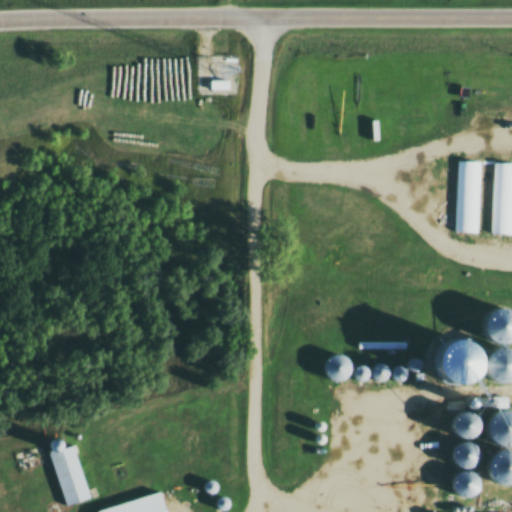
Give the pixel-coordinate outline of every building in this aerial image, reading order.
[(304,132),(350,131),(349,65),(304,66),(304,132)] [(374,67),(374,114),(399,114),(399,67),(374,67)] [(460,226),(486,228),(490,153),(464,152),(460,226)] [(497,226),(511,227),(511,152),(501,152),(497,226)] [(511,335),(510,336),(504,336),(499,334),(494,330),(492,325),(491,319),(492,313),(494,308),(498,304),(504,302),(509,301),(511,302),(511,335)] [(511,374),(511,375),(505,374),(500,372),(495,368),(493,363),(492,357),(493,352),(495,347),(499,343),(504,340),(510,340),(511,340),(511,374)] [(430,357),(428,359),(425,360),(422,360),(419,359),(417,357),(415,354),(415,351),(415,349),(416,346),(418,344),(421,343),(424,342),(426,343),(429,344),(431,346),(432,349),(432,351),(432,354),(430,357)] [(356,370),(352,374),(347,375),(342,375),(338,374),(334,371),(331,366),(330,362),(331,357),(333,353),(336,350),(340,348),(344,347),(349,348),(353,350),(356,353),(358,357),(359,361),(358,366),(356,370)] [(485,372),(481,375),(477,377),(472,377),(467,375),(463,372),(461,368),(460,363),(460,359),(462,355),(465,351),(469,349),(474,348),(478,349),(482,351),(486,354),(488,358),(488,363),(488,368),(485,372)] [(395,370),(393,372),(390,373),(387,373),(384,372),(382,370),(380,368),(380,365),(380,362),(381,359),(383,357),(386,356),(388,356),(391,356),(394,357),(396,359),(397,362),(397,365),(397,368),(395,370)] [(415,370),(412,372),(410,373),(407,373),(404,372),(402,370),(400,368),(399,365),(400,362),(401,359),(403,357),(405,356),(408,356),(411,356),(413,357),(415,359),(417,362),(417,365),(416,368),(415,370)] [(376,371),(373,373),(370,374),(367,374),(365,373),(362,371),(361,369),(360,366),(361,363),(362,360),(364,358),(366,357),(369,357),(372,357),(374,358),(376,360),(377,363),(378,366),(377,369),(376,371)] [(511,432),(510,432),(504,429),(500,425),(497,420),(496,415),(497,409),(500,404),(504,400),(509,398),(511,397),(511,432)] [(485,422),(481,425),(477,427),(472,427),(467,425),(463,422),(461,418),(460,413),(460,409),(462,405),(465,401),(469,399),(474,398),(478,399),(482,401),(486,404),(488,408),(488,413),(488,418),(485,422)] [(470,412),(451,419),(458,438),(476,432),(470,412)] [(71,436),(70,438),(68,439),(66,439),(64,439),(62,438),(60,436),(59,434),(59,432),(59,429),(61,427),(63,426),(65,425),(67,425),(70,426),(71,428),(72,430),(73,432),(72,434),(71,436)] [(487,454),(483,457),(478,459),(473,459),(469,457),(465,454),(462,450),(461,445),(462,441),(464,437),(467,433),(471,431),(475,430),(480,431),(484,433),(487,436),(489,440),(490,445),(489,450),(487,454)] [(61,442),(86,434),(104,491),(78,499),(61,442)] [(511,473),(505,470),(501,466),(498,461),(497,456),(498,450),(501,445),(505,441),(510,439),(511,438),(511,473)] [(64,507),(89,499),(73,446),(64,449),(61,439),(45,444),(64,507)] [(464,470),(479,454),(466,442),(452,458),(464,470)] [(494,473),(507,469),(503,456),(491,460),(494,473)] [(487,485),(483,488),(479,490),(474,490),(469,488),(465,485),(463,481),(462,476),(462,472),(464,468),(467,464),(471,462),(476,461),(480,462),(484,464),(488,467),(490,471),(490,476),(490,481),(487,485)] [(451,487),(465,499),(479,482),(466,471),(451,487)] [(226,483),(225,485),(223,486),(221,486),(218,486),(216,485),(215,483),(214,481),(214,479),(214,476),(216,474),(217,473),(220,472),(222,472),(224,473),(226,475),(227,477),(228,479),(227,481),(226,483)] [(105,500),(108,511),(184,511),(174,478),(105,500)] [(239,498),(237,500),(235,501),(233,501),(231,501),(229,499),(228,498),(227,496),(226,494),(227,491),(228,489),(230,488),(232,487),(235,487),(237,488),(239,490),(240,492),(240,494),(240,496),(239,498)]
